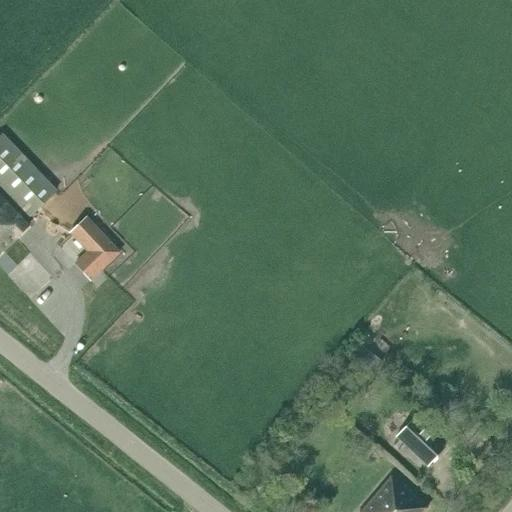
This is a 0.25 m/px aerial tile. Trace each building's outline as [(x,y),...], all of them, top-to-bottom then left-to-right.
[(2,134),(0,135),(0,187),(29,218),(56,191),(2,134)] [(0,250),(28,224),(0,193),(0,250)] [(87,218),(69,234),(86,252),(74,264),(91,281),(121,253),(87,218)] [(411,418),(396,435),(397,436),(399,434),(429,461),(427,463),(428,464),(444,447),(411,418)] [(478,433),(464,449),(478,460),(491,444),(478,433)] [(424,511),(427,508),(390,477),(361,511),(424,511)]
